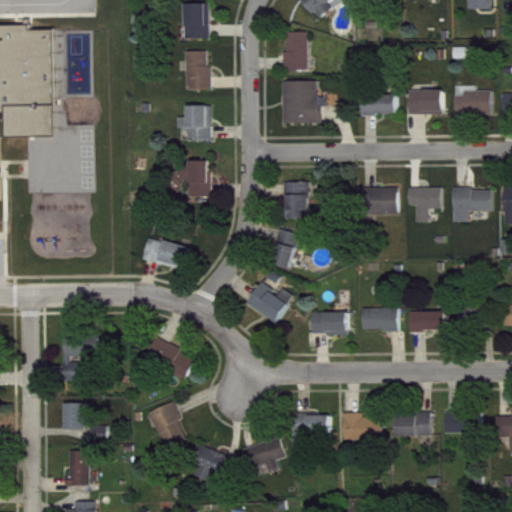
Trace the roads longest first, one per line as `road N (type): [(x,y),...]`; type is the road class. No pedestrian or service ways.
road 1 (residential): [(0,296),(146,291),(202,302),(255,355),(313,372),(511,367)]
road 2 (residential): [(262,0),(248,235),(234,271),(202,302)]
road 3 (residential): [(252,152),(511,148)]
road 4 (residential): [(28,296),(33,511)]
